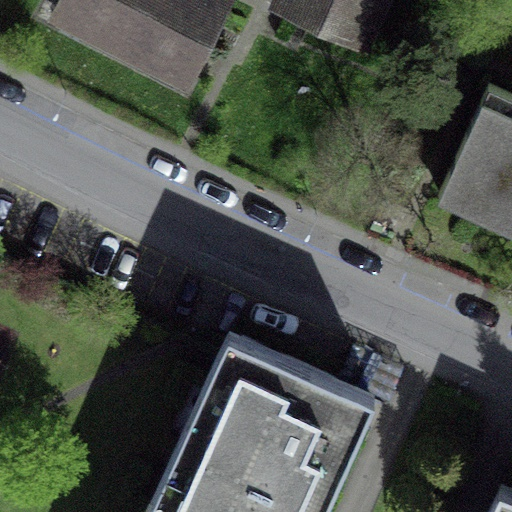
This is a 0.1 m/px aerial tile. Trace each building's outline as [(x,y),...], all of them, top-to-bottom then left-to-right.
[(233,2),(230,0),(69,0),(59,19),(189,87),(233,2)] [(280,0),(279,3),(361,40),(378,0),(280,0)] [(511,94),(494,86),(443,195),(511,227),(511,94)] [(225,331),(178,440),(324,503),(371,395),(225,331)] [(320,511),(324,503),(178,440),(146,511),(320,511)] [(511,511),(511,501),(505,498),(498,511),(511,511)]
